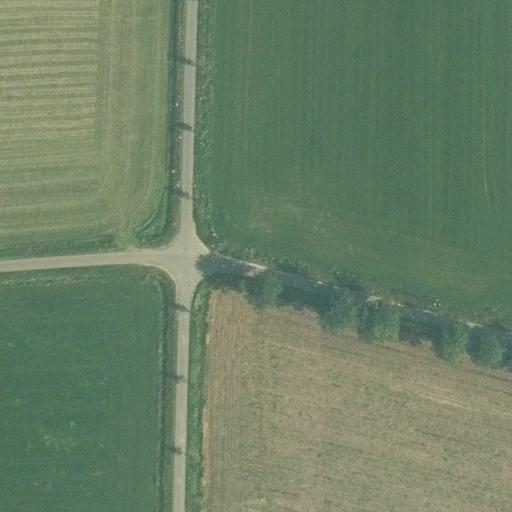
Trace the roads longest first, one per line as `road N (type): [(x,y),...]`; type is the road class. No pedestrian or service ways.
road 1 (unclassified): [(511,340),(186,255)]
road 2 (unclassified): [(180,511),(186,255)]
road 3 (unclassified): [(186,255),(194,0)]
road 4 (unclassified): [(186,255),(0,260)]
